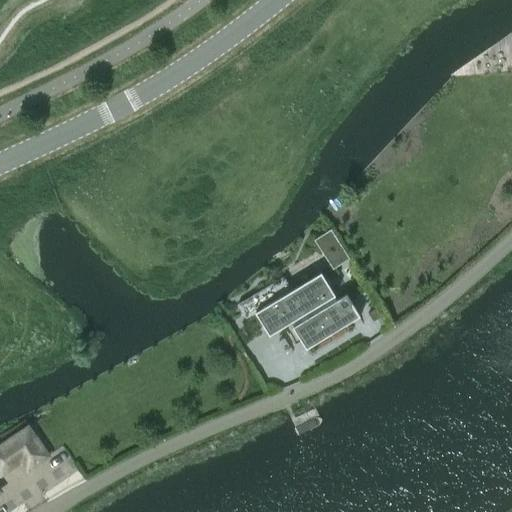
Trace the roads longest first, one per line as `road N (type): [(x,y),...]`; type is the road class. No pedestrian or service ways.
road 1 (residential): [(46,511),(364,361),(511,240)]
road 2 (tertiary): [(0,163),(128,99),(274,0)]
road 3 (unknown): [(0,93),(170,0)]
